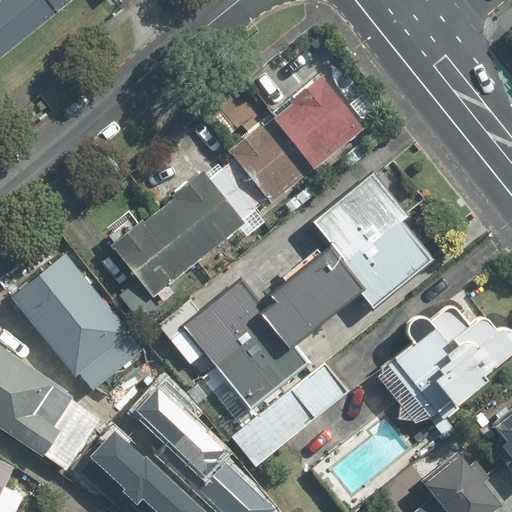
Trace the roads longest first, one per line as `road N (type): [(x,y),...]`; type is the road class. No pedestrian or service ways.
road 1 (residential): [(241,0),(0,190)]
road 2 (primary): [(411,23),(511,150)]
